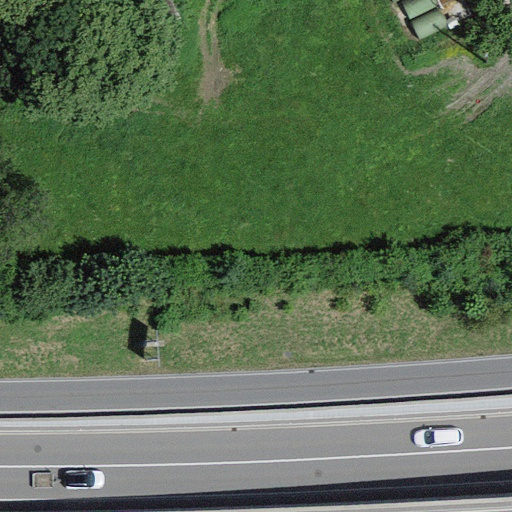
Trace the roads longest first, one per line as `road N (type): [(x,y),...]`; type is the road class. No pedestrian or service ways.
road 1 (primary): [(511,371),(0,397)]
road 2 (secondary): [(0,466),(511,446)]
